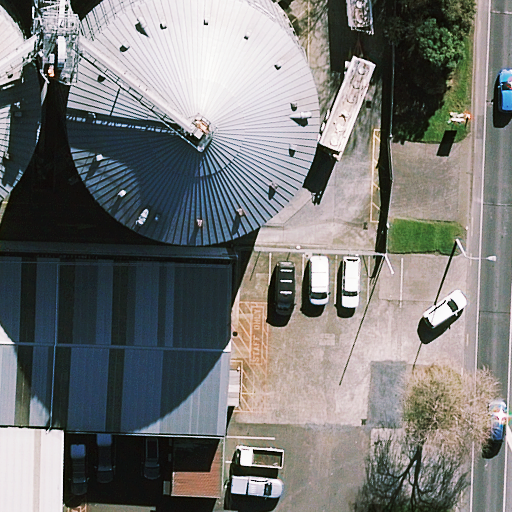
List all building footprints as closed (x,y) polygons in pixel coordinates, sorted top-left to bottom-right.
[(0,0),(0,129),(1,128),(9,118),(16,107),(22,96),(26,84),(29,71),(31,58),(31,45),(30,32),(28,19),(24,7),(21,0),(0,0)] [(185,185),(198,185),(211,183),(223,180),(235,176),(247,170),(258,163),(268,155),(277,146),(286,135),(293,124),(298,113),(303,101),(306,88),(308,75),(308,62),(307,49),(305,37),(301,24),(296,12),(289,1),(288,0),(87,0),(83,6),(77,18),(73,30),(70,43),(68,56),(68,69),(69,82),(71,94),(75,107),(80,119),(87,130),(94,140),(103,150),(113,159),(123,166),(134,173),(146,178),(159,182),(172,184),(185,185)] [(223,241),(0,233),(0,393),(56,395),(218,400),(223,241)] [(0,511),(51,511),(56,395),(0,393),(0,511)] [(225,454),(173,450),(171,492),(222,496),(225,454)]
